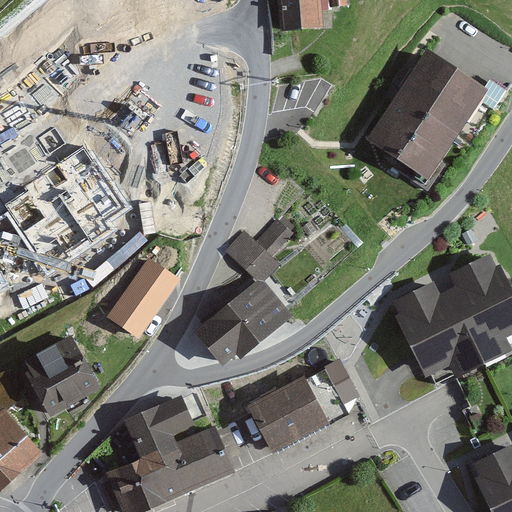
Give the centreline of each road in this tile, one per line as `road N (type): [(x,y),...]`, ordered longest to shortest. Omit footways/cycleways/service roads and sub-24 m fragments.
road 1 (residential): [(511,127),(444,218),(296,342),(190,378),(150,368)]
road 2 (residential): [(150,368),(186,307),(249,148),(261,71),(257,0)]
road 3 (residential): [(150,368),(80,445),(34,511)]
